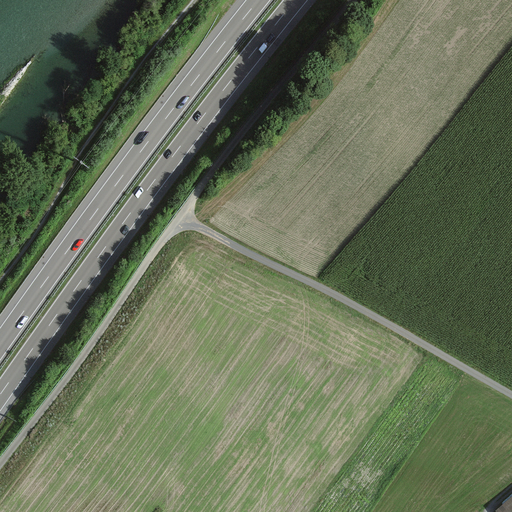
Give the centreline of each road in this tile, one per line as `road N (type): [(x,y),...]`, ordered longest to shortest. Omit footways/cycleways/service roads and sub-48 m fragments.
road 1 (track): [(351,0),(280,81),(0,464)]
road 2 (motorway): [(0,396),(295,0)]
road 3 (motorway): [(258,0),(0,344)]
road 4 (track): [(511,394),(184,217)]
